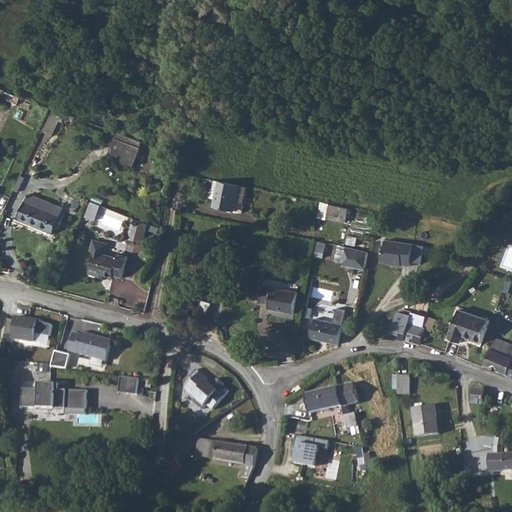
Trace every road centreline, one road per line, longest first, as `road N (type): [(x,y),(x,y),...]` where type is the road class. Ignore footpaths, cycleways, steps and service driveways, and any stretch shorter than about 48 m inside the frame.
road 1 (unclassified): [(0,285),(205,345),(249,369),(263,387)]
road 2 (track): [(171,334),(160,454),(149,478),(133,492),(60,511)]
road 3 (unclassified): [(356,350),(379,345),(435,356),(511,382)]
road 4 (unclassified): [(356,350),(379,313),(432,292),(479,257)]
road 5 (unclassified): [(263,387),(273,442),(247,511)]
